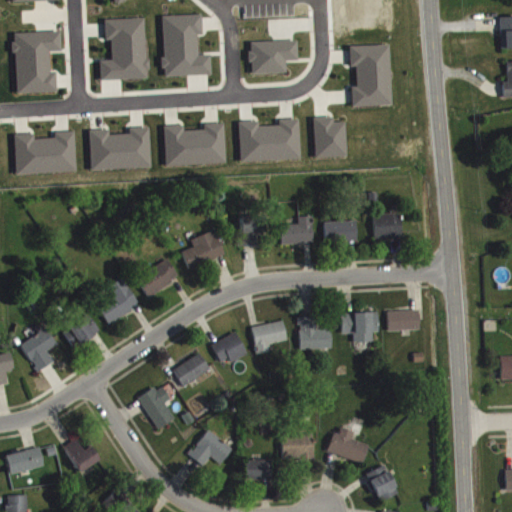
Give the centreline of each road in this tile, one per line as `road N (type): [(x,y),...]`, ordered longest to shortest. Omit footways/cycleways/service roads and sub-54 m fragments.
road 1 (residential): [(463,511),(429,0)]
road 2 (residential): [(451,269),(260,282),(219,297),(95,385),(28,420),(0,425)]
road 3 (residential): [(95,385),(149,473),(192,509),(208,511)]
